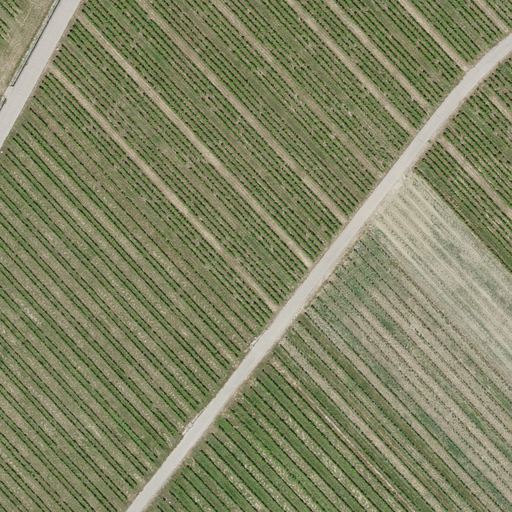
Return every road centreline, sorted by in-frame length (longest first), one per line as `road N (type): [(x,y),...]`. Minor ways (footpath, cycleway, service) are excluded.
road 1 (track): [(511,41),(425,135),(132,511)]
road 2 (unclassified): [(70,0),(0,130)]
